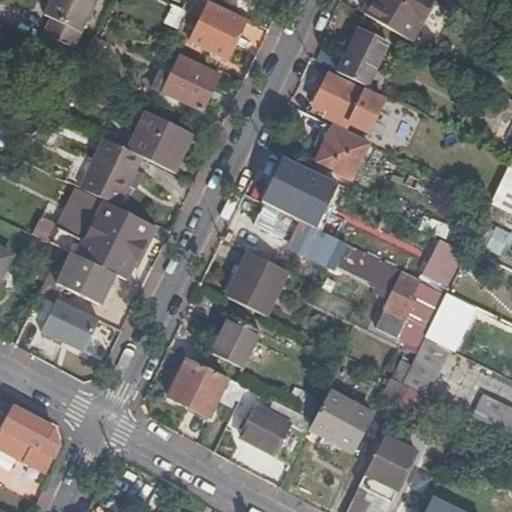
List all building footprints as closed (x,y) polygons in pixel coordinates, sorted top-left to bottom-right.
[(78,47),(101,0),(53,0),(47,13),(54,17),(47,32),(78,47)] [(210,2),(206,0),(197,0),(191,12),(202,17),(190,41),(226,59),(244,21),(209,5),(210,2)] [(372,0),(364,15),(410,41),(433,0),(375,0),(376,0),(375,0),(372,0)] [(338,74),(368,88),(390,44),(360,28),(338,74)] [(201,111),(219,75),(182,57),(164,93),(201,111)] [(349,124),(364,91),(329,75),(319,94),(315,92),(310,104),(313,105),(313,107),(332,116),(330,121),(336,124),(339,119),(349,124)] [(507,145),(511,135),(511,114),(506,112),(494,138),(507,145)] [(149,113),(131,153),(141,158),(173,174),(193,134),(149,113)] [(351,181),(370,146),(333,128),(316,164),(351,181)] [(131,153),(104,140),(80,189),(96,198),(116,207),(141,158),(131,153)] [(511,159),(490,204),(511,214),(511,159)] [(296,221),(300,223),(308,207),(302,204),(316,175),(285,160),(263,205),(268,207),(296,221)] [(332,190),(335,184),(334,184),(329,181),(326,187),(332,190)] [(376,218),(381,207),(367,200),(362,211),(376,218)] [(93,247),(86,262),(113,275),(126,282),(152,228),(110,206),(91,245),(93,247)] [(291,231),(296,221),(268,207),(261,224),(281,229),(282,226),(291,231)] [(0,273),(9,255),(0,250),(0,273)] [(263,317),(287,272),(247,253),(225,298),(263,317)] [(86,262),(71,254),(69,257),(71,258),(58,285),(99,306),(113,275),(86,262)] [(424,284),(439,291),(453,261),(438,254),(424,284)] [(375,329),(396,340),(401,329),(413,335),(423,340),(446,294),(439,291),(424,284),(419,281),(418,284),(401,275),(395,288),(389,285),(385,295),(390,298),(375,329)] [(101,324),(57,303),(40,336),(85,358),(101,324)] [(242,370),(260,333),(227,317),(209,353),(242,370)] [(418,351),(423,340),(413,335),(408,346),(418,351)] [(448,352),(423,340),(418,351),(410,367),(401,384),(407,388),(426,397),(448,352)] [(219,393),(237,402),(245,388),(185,359),(166,396),(206,416),(219,393)] [(401,384),(410,367),(399,362),(391,380),(401,384)] [(402,398),(407,388),(401,384),(391,380),(389,379),(384,390),(402,398)] [(374,414),(327,390),(310,425),(310,426),(356,450),(374,414)] [(511,411),(481,397),(471,419),(511,439),(511,411)] [(55,430),(0,400),(0,450),(38,471),(37,474),(44,478),(60,447),(55,430)] [(248,442),(291,465),(303,441),(285,432),(289,424),(263,411),(248,442)] [(396,443),(383,437),(358,487),(392,503),(415,453),(399,446),(390,465),(378,460),(382,453),(390,456),(396,443)] [(460,452),(454,449),(447,462),(453,465),(460,452)] [(440,491),(453,465),(447,462),(434,488),(440,491)] [(501,506),(506,496),(485,486),(480,496),(501,506)] [(387,511),(392,503),(358,487),(351,502),(367,510),(368,506),(380,511),(387,511)] [(365,511),(367,510),(351,502),(346,511),(365,511)]
